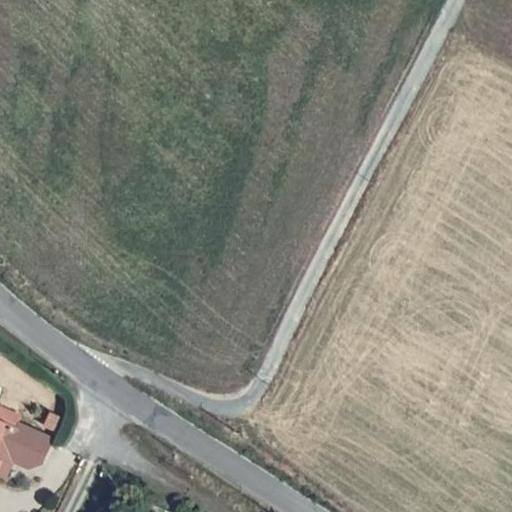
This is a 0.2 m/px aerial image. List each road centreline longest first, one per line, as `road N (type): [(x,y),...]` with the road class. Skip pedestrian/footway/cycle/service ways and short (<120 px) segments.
road 1 (residential): [(460,0),(241,404),(222,413),(123,368),(92,375)]
road 2 (tertiary): [(303,511),(92,375)]
